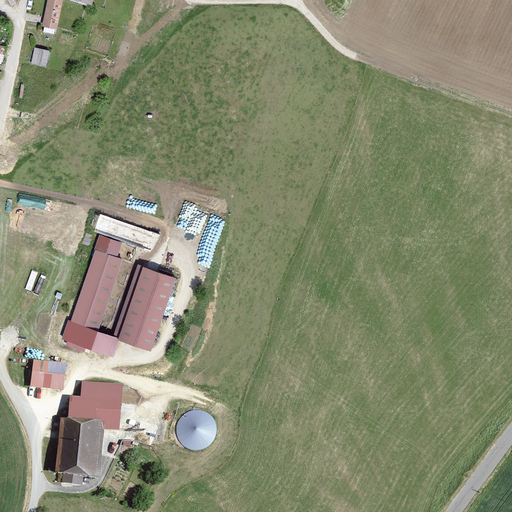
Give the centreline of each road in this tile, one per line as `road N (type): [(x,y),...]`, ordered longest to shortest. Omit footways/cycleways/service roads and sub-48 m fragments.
road 1 (track): [(278,0),(304,10),(349,54),(511,112)]
road 2 (track): [(32,511),(37,455),(0,361)]
road 3 (track): [(0,120),(27,0)]
